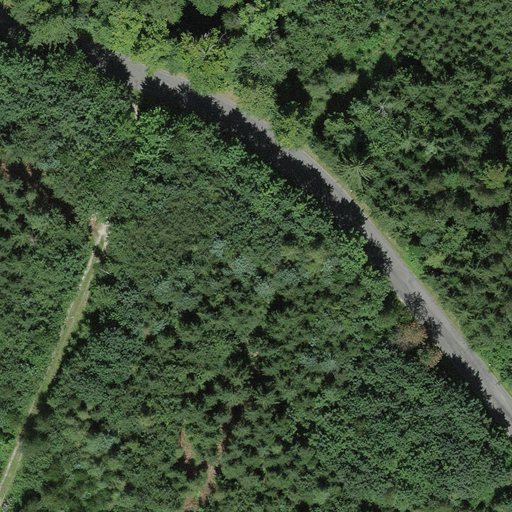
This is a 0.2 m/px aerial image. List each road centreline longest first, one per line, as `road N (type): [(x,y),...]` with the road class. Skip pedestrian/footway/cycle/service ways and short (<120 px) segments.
road 1 (unclassified): [(511,416),(383,250),(268,141),(174,87),(0,21)]
road 2 (track): [(109,62),(130,119),(126,182),(0,494)]
